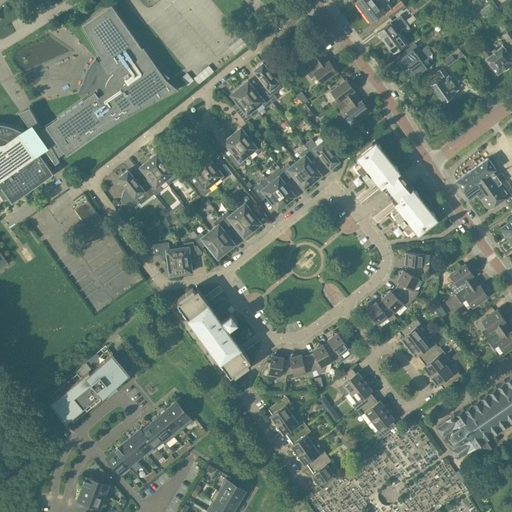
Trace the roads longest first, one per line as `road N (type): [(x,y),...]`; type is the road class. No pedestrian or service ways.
road 1 (residential): [(224,276),(161,282),(93,188),(94,177),(156,127)]
road 2 (residential): [(427,163),(315,1)]
road 3 (residential): [(359,216),(345,197),(327,191),(224,276)]
road 4 (residential): [(308,489),(246,404),(269,338)]
road 5 (residential): [(511,287),(427,163)]
road 6 (residential): [(374,346),(392,348),(421,397),(398,403),(370,368)]
road 7 (residential): [(209,85),(315,1)]
road 8 (residential): [(92,448),(135,413),(122,399),(79,433)]
